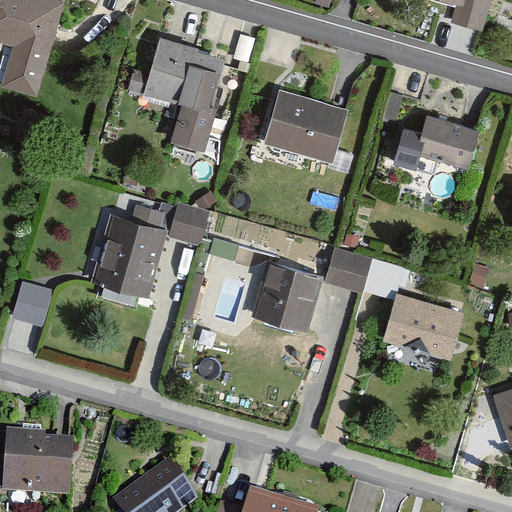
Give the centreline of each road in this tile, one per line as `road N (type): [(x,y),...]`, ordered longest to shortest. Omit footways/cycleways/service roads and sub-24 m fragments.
road 1 (residential): [(0,359),(511,507)]
road 2 (residential): [(221,0),(511,82)]
